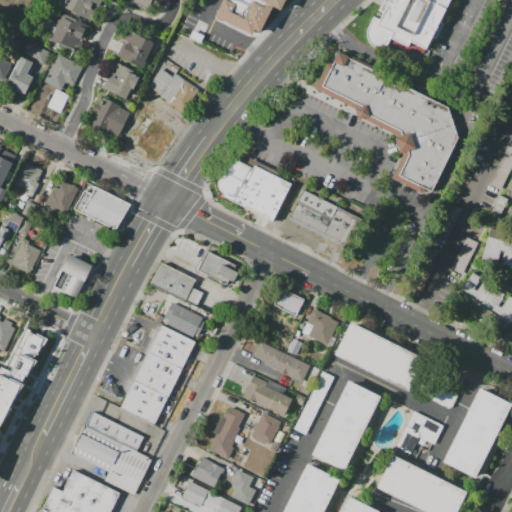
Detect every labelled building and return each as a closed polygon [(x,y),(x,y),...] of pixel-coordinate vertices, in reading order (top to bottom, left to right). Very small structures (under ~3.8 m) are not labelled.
[(100,0),(97,7),(93,5),(91,9),(95,11),(90,21),(61,6),(64,0),(100,0)] [(151,0),(147,9),(133,1),(131,6),(122,2),(122,0),(151,0)] [(284,0),(280,10),(257,0),(284,0)] [(449,0),(388,0),(378,20),(373,17),(367,30),(366,37),(368,42),(373,47),(383,52),(391,38),(406,47),(409,41),(425,49),(449,0)] [(89,27),(74,54),(59,46),(60,44),(51,39),(63,17),(70,21),(72,18),(89,27)] [(143,69),(116,55),(125,39),(123,38),(127,30),(154,44),(149,54),(150,54),(143,69)] [(50,53),(44,66),(31,59),(37,46),(50,53)] [(355,110),(313,89),(327,62),(333,60),(337,51),(349,56),(448,106),(459,135),(429,197),(392,178),(401,155),(400,154),(399,154),(393,138),(395,137),(395,135),(361,119),(358,119),(355,110)] [(82,66),(72,85),(66,82),(61,91),(44,82),(58,54),(82,66)] [(21,56),(32,62),(26,73),(33,77),(24,95),(6,85),(21,56)] [(0,58),(10,63),(3,78),(0,76),(0,58)] [(102,87),(110,71),(109,70),(113,61),(140,74),(134,86),(136,86),(131,96),(127,95),(125,99),(102,87)] [(148,86),(160,68),(172,76),(175,73),(197,89),(182,111),(160,95),(160,94),(148,86)] [(56,89),(69,96),(60,114),(47,107),(56,89)] [(100,95),(121,106),(120,107),(130,113),(117,140),(89,126),(96,113),(92,111),(100,95)] [(488,184),(509,142),(511,143),(511,166),(500,190),(488,184)] [(0,156),(11,162),(0,184),(0,187),(6,190),(0,202),(0,156)] [(233,158),(253,168),(254,166),(291,183),(290,185),(272,221),(221,195),(222,193),(219,190),(217,187),(217,182),(220,177),(222,175),(225,174),(233,158)] [(31,197),(27,195),(29,189),(22,186),(20,188),(13,184),(24,161),(25,162),(26,161),(32,164),(32,165),(34,166),(42,170),(36,182),(38,183),(31,197)] [(78,188),(64,215),(44,206),(52,190),(54,191),(59,179),(78,188)] [(95,186),(130,204),(115,231),(73,209),(83,189),(91,193),(95,186)] [(302,189),(354,216),(339,245),(287,219),(302,189)] [(499,195),(507,199),(497,220),(489,216),(499,195)] [(445,240),(437,236),(452,204),(461,208),(445,240)] [(24,217),(16,232),(5,226),(12,212),(24,217)] [(23,221),(31,225),(25,237),(17,233),(23,221)] [(0,227),(1,225),(8,229),(1,243),(0,242),(0,227)] [(511,258),(510,266),(502,264),(503,261),(501,260),(503,253),(499,252),(495,266),(480,261),(490,228),(511,234),(511,258)] [(449,268),(465,237),(477,243),(462,274),(449,268)] [(23,238),(30,241),(28,244),(41,251),(29,274),(10,264),(23,238)] [(419,292),(411,288),(432,246),(440,250),(419,292)] [(206,251),(239,267),(232,281),(228,279),(225,285),(197,270),(206,251)] [(91,268),(75,300),(62,294),(63,292),(52,286),(66,256),(91,268)] [(162,263),(195,280),(185,300),(152,284),(162,263)] [(496,290),(497,289),(484,279),(475,291),(472,289),(478,281),(477,280),(479,277),(471,272),(454,295),(479,313),(496,290)] [(281,288),(304,299),(296,316),(273,305),(281,288)] [(479,313),(503,331),(511,318),(511,298),(509,296),(500,307),(497,305),(503,298),(501,297),(503,295),(496,290),(479,313)] [(171,302),(202,318),(200,321),(204,323),(196,339),(161,322),(171,302)] [(327,345),(307,336),(312,325),(307,323),(313,309),(331,317),(331,319),(337,322),(327,345)] [(0,320),(3,322),(4,319),(12,323),(11,326),(15,329),(1,357),(0,356),(0,320)] [(350,323),(464,379),(449,409),(425,397),(424,399),(334,355),(350,323)] [(161,325),(194,342),(181,369),(147,352),(161,325)] [(0,362),(7,366),(26,326),(50,337),(0,435),(0,362)] [(293,339),(302,343),(297,355),(287,351),(293,339)] [(260,342),(310,366),(302,382),(264,364),(265,361),(254,355),(260,342)] [(181,369),(167,396),(134,380),(147,352),(181,369)] [(282,416),(242,396),(253,375),(267,382),(268,379),(279,385),(275,391),(291,399),(282,416)] [(134,380),(167,396),(153,425),(119,408),(134,380)] [(311,455),(344,471),(380,396),(348,380),(311,455)] [(478,388),(511,404),(475,478),(442,462),(478,388)] [(227,460),(207,450),(215,434),(213,433),(221,415),(224,417),(229,406),(244,414),(238,427),(239,428),(230,447),(233,448),(227,460)] [(92,411),(143,436),(136,451),(151,459),(133,495),(104,480),(108,471),(71,453),(92,411)] [(262,412),(281,422),(270,445),(265,442),(264,445),(253,439),(254,437),(251,435),(254,429),(252,429),(255,422),(257,423),(262,412)] [(414,413),(443,426),(437,440),(408,427),(414,413)] [(392,455),(466,492),(456,511),(424,511),(376,488),(392,455)] [(213,487),(191,476),(195,467),(197,468),(202,457),(212,462),(223,468),(213,487)] [(282,511),(306,464),(338,480),(322,511),(282,511)] [(237,469),(254,477),(249,488),(255,491),(248,505),(230,496),(234,488),(233,488),(235,485),(230,483),(237,469)] [(73,470),(120,493),(110,511),(48,511),(41,508),(52,487),(62,492),(73,470)] [(182,497),(190,481),(223,498),(216,510),(202,503),(200,506),(182,497)] [(338,511),(346,496),(378,511),(338,511)] [(223,498),(241,507),(238,511),(215,511),(216,510),(223,498)]
